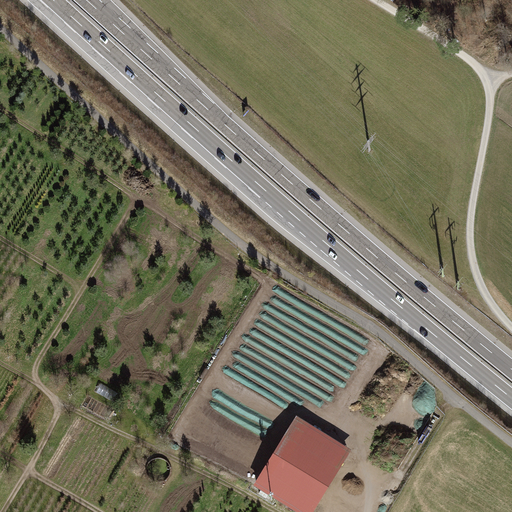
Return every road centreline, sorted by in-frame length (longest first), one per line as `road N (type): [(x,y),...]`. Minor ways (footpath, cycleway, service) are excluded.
road 1 (track): [(511,441),(366,322),(227,233),(0,28)]
road 2 (motorway): [(51,0),(511,399)]
road 3 (track): [(62,405),(33,378),(141,198),(270,283),(317,433)]
road 4 (motorway): [(511,368),(88,0)]
road 5 (track): [(497,70),(469,241),(478,281),(511,329)]
road 6 (track): [(141,198),(0,107)]
road 7 (track): [(375,0),(497,70)]
